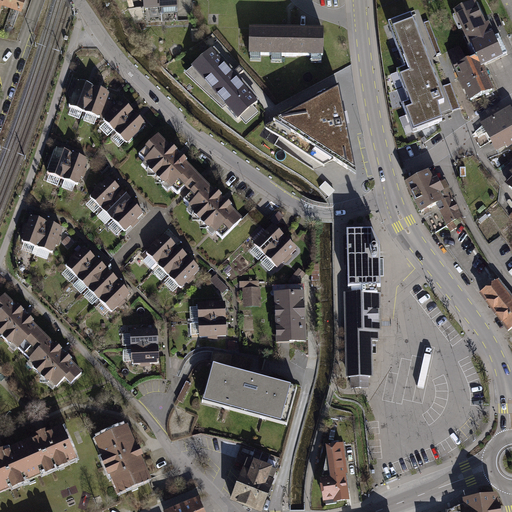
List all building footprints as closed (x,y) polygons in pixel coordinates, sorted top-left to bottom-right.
[(23,0),(0,0),(0,5),(1,3),(12,7),(3,32),(11,35),(23,0)] [(159,0),(143,0),(144,7),(145,23),(161,22),(159,0)] [(175,0),(159,0),(161,22),(177,21),(175,0)] [(455,13),(469,42),(487,33),(492,31),(489,25),(484,27),(474,4),(455,13)] [(134,23),(145,23),(144,7),(128,8),(134,23)] [(405,69),(397,72),(409,103),(402,106),(413,133),(442,122),(438,105),(444,103),(411,16),(391,24),(395,34),(392,35),(405,69)] [(434,35),(429,22),(423,23),(429,37),(434,35)] [(323,56),(323,31),(292,30),(292,34),(286,34),(286,30),(250,30),(249,55),(276,55),(276,56),(297,56),(323,56)] [(489,37),(487,33),(469,42),(477,57),(479,63),(484,60),(486,64),(507,54),(498,36),(494,38),(492,35),(489,37)] [(429,37),(436,56),(441,55),(434,35),(429,37)] [(463,64),(462,54),(459,47),(449,52),(452,58),(450,59),(454,68),(456,68),(461,79),(459,80),(462,89),(465,88),(470,100),(482,96),(466,62),(463,64)] [(257,103),(211,50),(192,67),(238,120),(257,103)] [(477,57),(466,62),(482,96),(492,90),(479,63),(477,57)] [(93,88),(78,82),(75,90),(73,89),(71,95),(72,98),(69,107),(84,112),(93,88)] [(451,84),(443,87),(452,112),(460,109),(451,84)] [(355,168),(339,87),(265,126),(266,129),(302,152),(300,139),(334,161),(346,169),(355,168)] [(109,93),(93,88),(84,112),(99,118),(102,110),(107,112),(112,104),(105,102),(109,93)] [(134,114),(122,102),(116,108),(112,104),(107,112),(110,115),(104,121),(115,132),(134,114)] [(511,114),(510,110),(509,110),(483,126),(475,132),(479,138),(487,133),(492,141),(511,129),(511,114)] [(134,114),(115,132),(127,144),(145,125),(134,114)] [(511,129),(492,141),(496,149),(504,144),(507,147),(511,144),(511,129)] [(158,137),(139,156),(150,168),(148,170),(164,186),(166,183),(177,195),(185,187),(187,190),(188,191),(199,180),(198,179),(196,177),(197,176),(185,164),(187,163),(181,157),(179,159),(175,154),(177,153),(171,147),(169,149),(158,137)] [(300,139),(302,152),(324,166),(334,161),(300,139)] [(72,155),(56,149),(53,157),(51,157),(49,162),(50,165),(47,174),(63,179),(72,155)] [(87,161),(72,155),(63,179),(78,185),(81,177),(84,176),(86,169),(84,169),(87,161)] [(428,175),(407,185),(421,212),(438,203),(448,224),(447,226),(451,232),(456,228),(452,222),(461,217),(451,197),(452,196),(445,184),(439,187),(438,185),(441,183),(439,179),(436,181),(435,180),(431,182),(428,175)] [(120,191),(109,179),(103,185),(101,183),(96,188),(97,191),(90,198),(102,209),(120,191)] [(191,194),(184,201),(195,213),(193,215),(208,230),(211,228),(222,240),(241,221),(230,209),(232,207),(226,202),(224,203),(220,199),(222,198),(216,192),(214,194),(203,182),(202,183),(199,180),(188,191),(191,194)] [(334,191),(325,182),(320,188),(329,197),(334,191)] [(131,202),(120,191),(102,209),(113,220),(131,202)] [(131,202),(113,220),(124,232),(130,226),(134,226),(138,221),(137,219),(143,213),(131,202)] [(46,223),(31,217),(28,226),(26,225),(24,230),(25,234),(22,242),(37,247),(46,223)] [(61,229),(46,223),(37,247),(52,253),(55,245),(59,243),(61,238),(58,237),(61,229)] [(284,238),(273,226),(254,245),(266,256),(284,238)] [(349,377),(352,377),(367,377),(370,377),(369,341),(377,341),(377,331),(378,331),(377,294),(376,294),(376,288),(380,288),(379,246),(372,232),(347,232),(348,289),(352,289),(352,295),(347,295),(348,330),(348,331),(349,377)] [(176,247),(165,235),(159,241),(157,240),(153,244),(153,248),(147,254),(158,265),(176,247)] [(73,243),(68,238),(63,243),(68,248),(73,243)] [(284,238),(266,256),(277,268),(283,261),(287,262),(291,257),(290,255),(296,249),(284,238)] [(188,258),(176,247),(158,265),(169,277),(188,258)] [(96,260),(84,248),(78,254),(76,252),(72,257),(72,260),(66,267),(77,278),(96,260)] [(199,270),(188,258),(169,277),(181,288),(187,282),(190,282),(195,278),(193,276),(199,270)] [(96,260),(77,278),(89,289),(107,271),(96,260)] [(297,284),(305,274),(299,270),(291,280),(297,284)] [(107,271),(89,289),(100,301),(118,282),(107,271)] [(228,289),(215,276),(210,281),(223,294),(228,289)] [(118,282),(100,301),(111,312),(117,306),(121,306),(126,302),(124,300),(130,294),(118,282)] [(481,295),(498,317),(511,305),(511,298),(498,282),(481,295)] [(302,285),(275,286),(278,341),(304,340),(302,285)] [(258,290),(244,291),(245,303),(259,302),(258,290)] [(0,312),(0,313),(0,334),(10,345),(13,343),(24,354),(43,335),(32,324),(34,322),(28,317),(26,318),(22,314),(24,312),(18,307),(16,308),(5,297),(0,301),(0,312)] [(225,320),(224,304),(216,304),(216,302),(209,302),(207,304),(198,305),(199,321),(225,320)] [(511,305),(498,317),(509,331),(511,328),(511,305)] [(225,320),(199,321),(200,337),(209,337),(211,339),(217,339),(217,336),(226,336),(225,320)] [(140,331),(131,332),(131,348),(158,347),(157,331),(148,331),(148,329),(142,329),(140,331)] [(54,347),(43,335),(24,354),(35,366),(33,368),(48,383),(51,381),(56,387),(65,378),(71,384),(81,374),(70,362),(72,360),(66,355),(64,356),(60,352),(62,350),(56,345),(54,347)] [(158,347),(131,348),(132,364),(141,364),(144,366),(150,366),(150,363),(158,363),(158,347)] [(297,388),(212,365),(204,397),(289,420),(297,388)] [(367,388),(367,377),(352,377),(352,388),(367,388)] [(182,402),(191,384),(186,381),(177,400),(182,402)] [(289,420),(204,397),(202,403),(287,426),(289,420)] [(68,445),(61,429),(43,437),(44,440),(41,442),(39,438),(20,447),(32,473),(37,471),(38,474),(46,470),(45,468),(62,460),(63,462),(69,460),(65,452),(67,451),(66,449),(64,450),(63,447),(68,445)] [(136,453),(126,429),(97,441),(104,457),(108,455),(116,474),(112,476),(120,492),(148,480),(138,456),(135,458),(133,454),(136,453)] [(321,478),(322,480),(343,477),(340,457),(344,457),(342,446),(328,448),(321,478)] [(32,473),(20,447),(10,451),(11,452),(3,456),(4,458),(0,459),(0,490),(13,485),(11,480),(19,477),(20,481),(33,476),(32,473)] [(232,500),(261,511),(272,482),(276,471),(270,468),(269,469),(255,463),(256,463),(247,459),(243,471),(232,500)] [(397,476),(384,481),(386,486),(399,480),(397,476)] [(347,500),(344,477),(343,477),(322,480),(324,500),(325,500),(326,505),(336,503),(336,501),(347,500)] [(497,507),(495,496),(481,498),(465,501),(466,508),(456,511),(500,511),(499,507),(497,507)] [(203,511),(198,500),(169,511),(203,511)]
